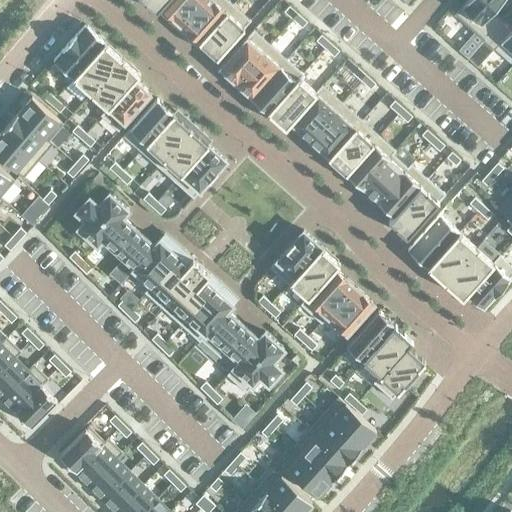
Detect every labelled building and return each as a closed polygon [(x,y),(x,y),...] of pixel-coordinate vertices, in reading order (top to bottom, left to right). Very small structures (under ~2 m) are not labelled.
[(143,0),(155,11),(165,0),(143,0)] [(165,0),(155,11),(156,12),(161,6),(180,23),(200,0),(165,0)] [(229,0),(200,0),(180,23),(199,40),(200,41),(233,3),(232,3),(229,0)] [(466,0),(455,13),(484,39),(502,18),(493,10),(501,0),(466,0)] [(233,3),(200,41),(217,57),(251,19),(233,3)] [(289,5),(284,11),(293,19),(298,13),(289,5)] [(298,13),(293,19),(302,27),(307,21),(298,13)] [(502,18),(484,39),(494,48),(501,41),(511,50),(511,26),(511,27),(502,18)] [(85,23),(53,58),(74,77),(105,41),(85,23)] [(247,36),(219,68),(236,82),(236,83),(270,44),(254,28),(247,36)] [(321,34),(316,39),(325,47),(330,42),(321,34)] [(105,41),(74,77),(91,92),(122,57),(105,41)] [(330,42),(325,47),(334,55),(339,50),(330,42)] [(270,44),(236,83),(252,97),(286,58),(270,44)] [(122,57),(91,92),(107,107),(101,114),(139,72),(122,57)] [(286,58),(252,97),(267,111),(268,111),(303,72),(287,59),(286,58)] [(358,67),(353,72),(362,80),(367,74),(358,67)] [(139,72),(101,114),(118,129),(152,93),(135,78),(140,73),(139,72)] [(303,72),(268,111),(285,126),(323,84),(322,83),(316,91),(300,77),(303,73),(303,72)] [(367,74),(362,80),(371,88),(376,82),(367,74)] [(323,84),(285,126),(286,127),(290,122),(309,139),(342,102),(323,84)] [(47,89),(41,95),(50,103),(56,97),(47,89)] [(32,95),(17,113),(52,143),(53,142),(49,139),(63,123),(32,95)] [(56,97),(50,103),(60,111),(65,105),(56,97)] [(157,98),(124,135),(140,150),(174,112),(157,98)] [(394,99),(389,105),(398,113),(403,107),(394,99)] [(342,102),(309,139),(328,156),(329,157),(362,119),(362,118),(361,118),(342,102)] [(403,107),(398,113),(407,121),(412,115),(403,107)] [(174,112),(140,150),(157,165),(191,128),(174,112)] [(17,113),(3,129),(38,159),(52,143),(17,113)] [(362,119),(329,157),(346,172),(379,134),(362,119)] [(77,124),(72,130),(81,138),(86,132),(77,124)] [(191,128),(157,165),(174,180),(208,143),(191,128)] [(427,128),(421,134),(430,142),(436,136),(427,128)] [(3,129),(0,132),(0,156),(23,176),(38,159),(3,129)] [(86,132),(81,138),(90,146),(95,139),(86,132)] [(379,134),(346,172),(362,186),(395,149),(380,135),(381,135),(379,134)] [(436,136),(430,142),(439,150),(445,144),(436,136)] [(208,143),(174,180),(193,197),(226,160),(208,143)] [(395,149),(362,186),(362,187),(363,187),(377,200),(378,201),(411,163),(411,162),(407,166),(393,153),(396,149),(395,149)] [(452,151),(447,156),(456,164),(461,158),(452,151)] [(82,153),(74,162),(80,167),(88,158),(82,153)] [(114,161),(109,167),(118,175),(123,169),(114,161)] [(74,162),(66,171),(72,176),(80,167),(74,162)] [(489,170),(495,176),(503,167),(497,162),(489,170)] [(411,163),(378,201),(393,215),(388,220),(389,220),(427,177),(411,163)] [(0,166),(0,196),(3,200),(4,199),(1,196),(15,179),(0,166)] [(123,169),(118,175),(127,183),(132,177),(123,169)] [(489,170),(481,179),(487,185),(495,176),(489,170)] [(427,177),(389,220),(407,236),(439,201),(445,193),(434,183),(427,177)] [(50,189),(42,198),(48,203),(56,194),(50,189)] [(89,196),(76,211),(85,219),(78,227),(97,244),(103,238),(123,216),(129,209),(109,192),(98,204),(89,196)] [(148,192),(143,198),(151,206),(157,200),(148,192)] [(511,195),(499,210),(506,216),(511,221),(511,195)] [(475,197),(469,202),(478,210),(484,204),(475,197)] [(42,198),(34,207),(40,212),(48,203),(42,198)] [(157,200),(151,206),(160,214),(166,208),(157,200)] [(484,204),(478,210),(487,218),(493,212),(484,204)] [(440,213),(408,249),(427,266),(428,267),(459,231),(440,213)] [(123,216),(103,238),(134,266),(154,244),(123,216)] [(20,226),(12,235),(18,240),(26,231),(20,226)] [(303,229),(270,266),(289,284),(291,282),(290,281),(322,246),(303,229)] [(459,231),(428,267),(445,282),(476,246),(459,231)] [(12,235),(4,244),(10,249),(18,240),(12,235)] [(134,266),(130,271),(147,287),(144,291),(145,292),(183,249),(172,239),(167,245),(159,238),(154,244),(134,266)] [(322,246),(290,281),(291,282),(306,296),(300,303),(301,304),(334,267),(335,267),(340,262),(322,246)] [(476,246),(445,282),(462,297),(500,254),(499,254),(493,261),(476,246)] [(183,249),(145,292),(163,308),(201,265),(183,249)] [(74,250),(69,256),(77,264),(83,259),(74,250)] [(511,265),(500,254),(462,297),(463,297),(467,292),(483,307),(510,276),(511,274),(511,265)] [(83,259),(77,264),(86,273),(91,267),(83,259)] [(201,265),(163,308),(181,324),(219,281),(201,265)] [(334,267),(301,304),(320,321),(354,284),(335,267),(334,267)] [(219,281),(181,324),(199,340),(201,339),(228,310),(233,304),(224,297),(230,291),(219,281)] [(354,284),(320,321),(321,322),(324,318),(344,336),(374,303),(354,284)] [(262,294),(257,300),(266,309),(271,303),(262,294)] [(123,298),(117,304),(126,312),(131,307),(123,298)] [(0,299),(0,310),(2,313),(8,307),(0,299)] [(271,303),(266,309),(275,316),(280,311),(271,303)] [(8,307),(2,313),(11,322),(16,316),(8,307)] [(131,307),(126,312),(134,321),(140,315),(131,307)] [(378,309),(346,344),(363,360),(395,324),(378,309)] [(228,310),(201,339),(221,357),(227,349),(239,360),(259,338),(228,310)] [(395,324),(363,360),(379,374),(373,381),(374,382),(412,339),(395,324)] [(27,326),(21,331),(30,340),(35,334),(27,326)] [(299,327),(293,333),(303,341),(308,335),(299,327)] [(239,360),(226,373),(246,391),(259,376),(268,384),(282,369),(273,361),(284,348),(264,331),(259,338),(239,360)] [(157,332),(151,338),(160,347),(165,341),(157,332)] [(35,334),(30,340),(38,348),(44,343),(35,334)] [(308,335),(303,341),(311,349),(317,343),(308,335)] [(7,336),(0,342),(0,370),(20,350),(7,336)] [(412,339),(374,382),(391,397),(425,360),(408,345),(413,340),(412,339)] [(165,341),(160,347),(168,355),(174,349),(165,341)] [(20,350),(0,370),(0,394),(1,396),(34,363),(33,362),(26,369),(14,357),(21,350),(20,350)] [(54,353),(48,359),(57,367),(63,362),(54,353)] [(63,362),(57,367),(65,376),(71,370),(63,362)] [(34,363),(1,396),(15,409),(48,377),(34,363)] [(335,373),(329,379),(338,387),(344,381),(335,373)] [(48,377),(15,409),(31,425),(57,399),(41,384),(48,377)] [(205,380),(200,386),(208,395),(214,389),(205,380)] [(306,381),(298,390),(304,395),(312,386),(306,381)] [(214,389),(208,395),(217,403),(222,397),(214,389)] [(298,390),(290,399),(296,404),(304,395),(298,390)] [(349,392),(343,398),(352,406),(358,400),(349,392)] [(338,395),(323,412),(361,446),(376,429),(338,395)] [(358,400),(352,406),(361,414),(367,408),(358,400)] [(323,412),(308,428),(346,462),(361,446),(323,412)] [(277,413),(269,422),(275,427),(283,418),(277,413)] [(115,414),(109,419),(117,428),(123,422),(115,414)] [(123,422),(117,428),(126,436),(131,431),(123,422)] [(269,422),(261,431),(267,436),(275,427),(269,422)] [(89,424),(60,454),(76,470),(108,437),(108,436),(104,439),(89,424)] [(308,428),(294,444),(332,478),(346,462),(308,428)] [(108,437),(76,470),(89,483),(122,450),(108,437)] [(142,441),(136,446),(145,455),(150,449),(142,441)] [(297,448),(283,465),(317,495),(332,478),(294,444),(293,445),(297,448)] [(150,449),(145,455),(153,463),(158,458),(150,449)] [(122,450),(89,483),(103,497),(129,471),(116,458),(123,451),(122,450)] [(240,451),(232,460),(238,465),(246,456),(240,451)] [(232,460),(224,469),(230,474),(238,465),(232,460)] [(274,467),(259,484),(290,511),(301,511),(312,501),(274,467)] [(169,468),(163,474),(172,482),(177,476),(169,468)] [(129,471),(103,497),(116,510),(142,484),(129,471)] [(177,476),(172,482),(180,491),(186,485),(177,476)] [(218,476),(209,485),(215,490),(223,481),(218,476)] [(142,484),(116,510),(118,511),(141,511),(156,498),(142,484)] [(290,511),(259,484),(244,500),(257,511),(290,511)] [(203,494),(195,502),(200,508),(209,498),(203,494)] [(156,498),(141,511),(168,511),(173,508),(172,507),(169,510),(156,498)] [(209,498),(200,508),(205,511),(207,511),(215,504),(209,498)] [(257,511),(244,500),(233,511),(257,511)]
